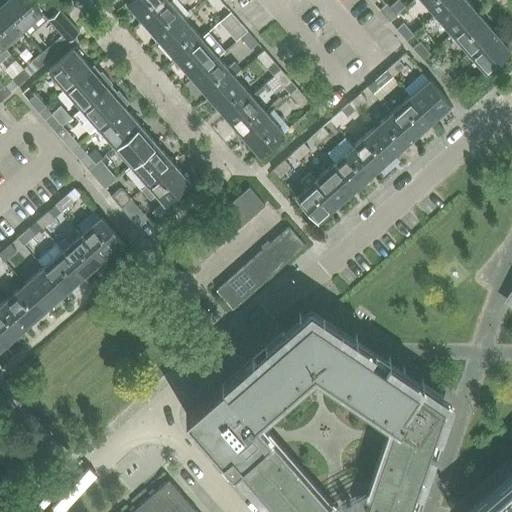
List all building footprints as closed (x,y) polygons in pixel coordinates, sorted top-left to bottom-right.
[(31,0),(7,0),(1,5),(23,30),(42,13),(31,0)] [(144,20),(166,0),(127,0),(127,1),(144,20)] [(166,0),(144,20),(160,39),(185,18),(169,0),(166,0)] [(225,4),(221,0),(209,0),(218,10),(225,4)] [(399,0),(396,0),(390,6),(396,13),(405,5),(399,0)] [(425,0),(437,13),(451,0),(425,0)] [(451,0),(437,13),(453,32),(478,10),(469,0),(451,0)] [(381,8),(391,20),(398,14),(396,13),(390,6),(387,2),(381,8)] [(1,5),(0,6),(0,41),(4,47),(23,30),(1,5)] [(59,9),(48,18),(68,41),(79,32),(59,9)] [(453,32),(470,50),(495,29),(478,10),(453,32)] [(241,23),(231,11),(225,17),(235,29),(241,23)] [(160,39),(177,58),(201,36),(185,18),(160,39)] [(397,27),(408,40),(415,34),(404,21),(397,27)] [(495,29),(470,50),(487,70),(511,48),(495,29)] [(258,42),(248,30),(241,36),(252,48),(258,42)] [(50,45),(57,52),(68,42),(62,35),(50,45)] [(177,58),(194,77),(218,55),(201,36),(177,58)] [(414,46),(425,58),(432,52),(421,40),(414,46)] [(0,63),(11,54),(4,47),(0,41),(0,63)] [(49,69),(66,89),(91,67),(74,48),(49,69)] [(275,61),(265,49),(258,55),(268,66),(275,61)] [(31,62),(37,69),(49,59),(43,51),(31,62)] [(218,55),(194,77),(210,96),(235,74),(242,68),(235,60),(227,66),(218,55)] [(399,58),(387,69),(394,76),(406,65),(399,58)] [(431,65),(441,77),(448,71),(437,59),(431,65)] [(66,89),(83,108),(107,86),(91,67),(66,89)] [(12,79),(18,86),(30,75),(24,68),(12,79)] [(292,80),(281,68),(275,74),(285,85),(292,80)] [(406,89),(411,95),(433,119),(452,102),(425,72),(406,89)] [(210,96),(227,114),(251,93),(235,74),(210,96)] [(380,75),(368,85),(375,93),(387,82),(380,75)] [(454,78),(448,84),(458,96),(465,90),(454,78)] [(0,89),(0,101),(11,92),(5,85),(0,89)] [(83,108),(100,126),(124,105),(107,86),(83,108)] [(309,99),(298,87),(292,93),(302,105),(309,99)] [(361,92),(349,102),(356,110),(361,105),(367,99),(361,92)] [(227,114),(243,133),(268,112),(251,93),(227,114)] [(31,105),(39,113),(46,107),(36,95),(28,102),(31,105)] [(411,95),(392,112),(414,136),(433,119),(411,95)] [(100,126),(116,145),(141,124),(124,105),(100,126)] [(342,108),(330,119),(337,126),(349,116),(342,108)] [(268,112),(243,133),(260,153),(285,131),(268,112)] [(392,112),(373,128),(395,153),(414,136),(392,112)] [(45,120),(55,132),(63,125),(53,114),(45,120)] [(116,145),(133,164),(157,143),(141,124),(116,145)] [(323,125),(311,136),(318,143),(330,132),(323,125)] [(373,128),(354,145),(376,169),(395,153),(373,128)] [(62,139),(72,151),(80,144),(69,132),(62,139)] [(304,141),(292,152),(299,160),(311,149),(304,141)] [(133,164),(150,183),(174,162),(157,143),(133,164)] [(354,145),(336,162),(357,186),(376,169),(354,145)] [(78,158),(89,170),(97,163),(86,151),(78,158)] [(274,169),(280,176),(292,165),(285,158),(274,169)] [(150,183),(142,190),(150,199),(158,192),(167,202),(191,181),(174,162),(150,183)] [(336,162),(317,178),(338,203),(357,186),(336,162)] [(95,177),(106,189),(113,182),(103,171),(95,177)] [(307,187),(297,196),(319,220),(338,203),(317,178),(311,171),(301,180),(307,187)] [(250,184),(240,192),(256,210),(265,202),(250,184)] [(112,196),(123,208),(130,202),(119,189),(112,196)] [(240,192),(231,200),(247,218),(256,210),(240,192)] [(56,204),(62,211),(75,200),(69,193),(56,204)] [(231,200),(222,208),(237,226),(247,218),(231,200)] [(222,208),(208,221),(223,239),(237,226),(222,208)] [(50,209),(37,220),(43,227),(56,216),(50,209)] [(129,215),(140,227),(147,220),(136,209),(129,215)] [(101,217),(82,234),(103,258),(123,241),(101,217)] [(208,221),(199,229),(214,247),(223,239),(208,221)] [(288,224),(280,232),(296,250),(305,243),(288,224)] [(30,226),(18,237),(24,244),(36,233),(30,226)] [(199,229),(190,237),(205,255),(214,247),(199,229)] [(280,232),(271,239),(288,258),(296,250),(280,232)] [(82,234),(63,250),(84,274),(103,258),(82,234)] [(205,255),(190,237),(180,246),(196,263),(205,255)] [(271,239),(262,247),(279,266),(288,258),(271,239)] [(11,243),(0,252),(0,254),(5,260),(17,250),(11,243)] [(38,259),(44,266),(65,291),(84,274),(63,250),(57,243),(38,259)] [(262,247),(253,255),(270,274),(279,266),(262,247)] [(253,255),(244,263),(261,282),(270,274),(253,255)] [(244,263),(235,271),(251,290),(261,282),(244,263)] [(44,266),(25,283),(47,307),(65,291),(44,266)] [(235,271),(225,280),(242,298),(251,290),(235,271)] [(242,298),(225,280),(216,288),(233,306),(242,298)] [(25,283),(6,299),(28,324),(47,307),(25,283)] [(6,299),(0,304),(0,329),(9,340),(28,324),(6,299)] [(397,421),(373,493),(366,511),(416,511),(455,399),(312,303),(186,414),(271,511),(338,511),(257,419),(316,367),(397,421)] [(0,347),(9,340),(0,329),(0,347)] [(511,511),(511,472),(466,511),(511,511)] [(198,511),(170,479),(131,511),(198,511)]
